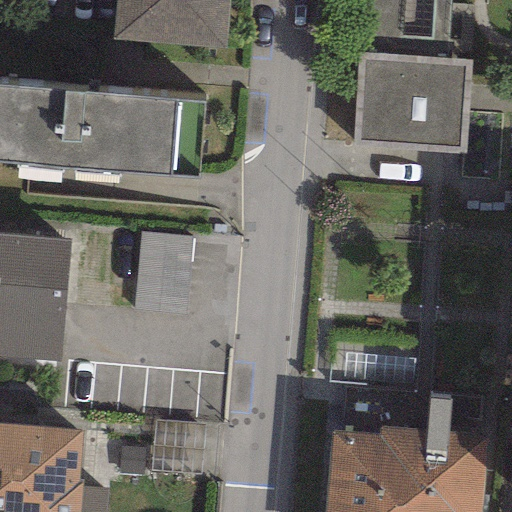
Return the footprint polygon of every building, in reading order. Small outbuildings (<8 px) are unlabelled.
[(223,49),(227,0),(112,0),(109,39),(223,49)] [(362,0),(357,55),(444,59),(447,0),(362,0)] [(464,155),(469,61),(444,59),(357,55),(352,148),(464,155)] [(0,161),(195,179),(202,103),(0,85),(0,161)] [(190,236),(138,232),(131,308),(184,313),(190,236)] [(0,359),(56,364),(67,241),(0,235),(0,359)] [(201,424),(153,421),(149,474),(197,477),(201,424)] [(80,433),(0,426),(0,511),(79,511),(82,483),(76,483),(80,433)] [(331,433),(323,511),(479,511),(486,435),(379,426),(378,437),(331,433)] [(140,475),(141,449),(120,448),(118,474),(140,475)]
